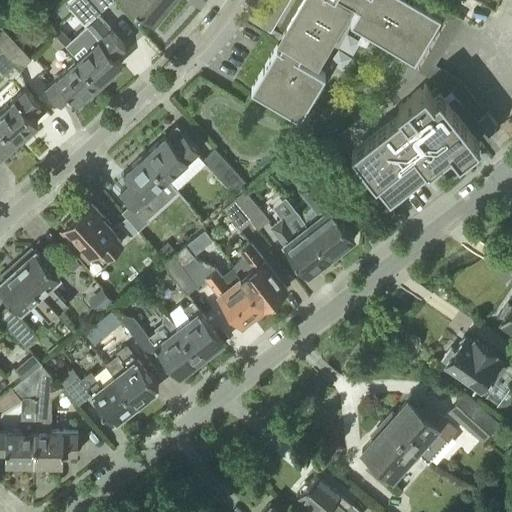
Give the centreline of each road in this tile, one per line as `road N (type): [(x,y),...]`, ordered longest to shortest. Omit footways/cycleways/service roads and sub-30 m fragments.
road 1 (residential): [(73,511),(511,176)]
road 2 (residential): [(235,0),(175,72),(0,231)]
